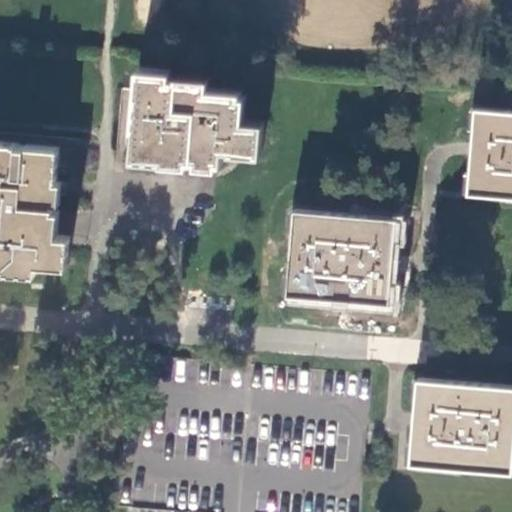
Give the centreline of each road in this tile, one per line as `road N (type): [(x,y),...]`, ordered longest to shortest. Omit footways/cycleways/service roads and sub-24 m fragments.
road 1 (residential): [(73,327),(89,177),(194,186)]
road 2 (residential): [(426,257),(433,149),(473,149)]
